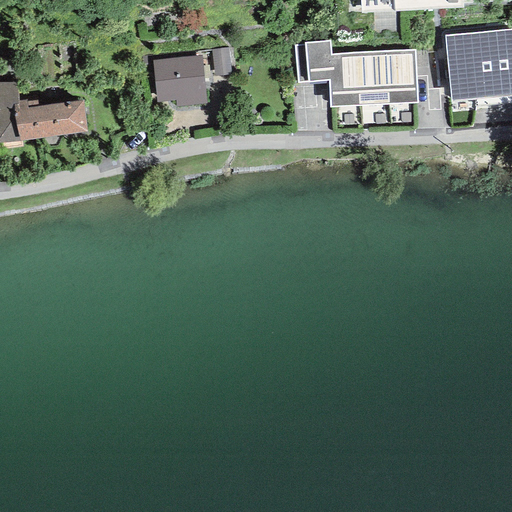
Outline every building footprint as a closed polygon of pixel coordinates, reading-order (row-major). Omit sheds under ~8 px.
[(511,28),(445,35),(451,102),(511,96),(511,28)] [(417,102),(414,49),(331,54),(330,41),(305,42),(305,45),(294,45),(296,81),(328,80),(329,107),(333,106),(417,102)] [(228,47),(211,49),(214,77),(231,75),(228,47)] [(201,56),(152,60),(156,102),(175,100),(175,107),(206,104),(205,97),(201,56)] [(17,82),(0,83),(0,144),(86,132),(82,101),(38,105),(38,100),(26,102),(26,99),(18,101),(17,82)]
